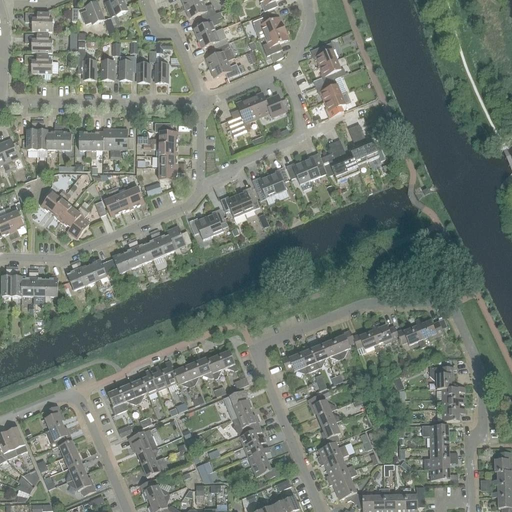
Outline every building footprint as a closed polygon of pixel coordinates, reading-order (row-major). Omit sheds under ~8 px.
[(116,17),(117,16),(127,12),(122,0),(109,0),(110,2),(114,11),(116,17)] [(182,0),(181,1),(185,10),(203,3),(201,0),(182,0)] [(262,0),(263,2),(260,3),(264,14),(275,9),(273,3),(280,0),(262,0)] [(203,3),(185,10),(189,20),(201,15),(204,20),(216,15),(214,10),(212,6),(205,8),(203,3)] [(86,8),(87,11),(80,14),(85,26),(92,24),(93,26),(104,22),(97,4),(86,8)] [(114,11),(107,13),(110,19),(116,17),(114,11)] [(25,14),(25,16),(25,24),(32,24),(32,34),(53,34),(53,21),(50,21),(50,15),(25,14)] [(216,15),(204,20),(206,25),(193,30),(197,40),(215,33),(213,28),(220,25),(218,20),(216,15)] [(120,23),(117,16),(116,17),(110,19),(111,20),(113,26),(120,23)] [(266,18),(254,23),(253,23),(254,26),(253,26),(254,30),(256,35),(259,39),(260,40),(265,38),(284,30),(282,25),(281,25),(279,19),(268,24),(266,18)] [(116,34),(113,26),(111,20),(103,23),(109,36),(116,34)] [(217,50),(228,45),(224,36),(222,30),(215,33),(197,40),(202,50),(215,45),(217,50)] [(286,36),(284,30),(265,38),(268,44),(262,47),(267,58),(280,52),(277,46),(288,41),(286,36)] [(25,36),(25,37),(25,45),(32,45),(32,55),(52,55),(52,42),(49,42),(49,36),(25,36)] [(78,68),(84,68),(84,82),(96,82),(96,63),(85,63),(85,44),(78,44),(78,68)] [(335,51),(332,44),(310,53),(313,60),(315,59),(319,69),(337,62),(333,52),(335,51)] [(156,51),(156,55),(163,55),(163,51),(174,52),(172,45),(156,45),(156,51)] [(219,55),(206,60),(210,70),(228,63),(225,58),(232,55),(230,50),(228,45),(217,50),(219,55)] [(24,57),(24,58),(24,66),(31,66),(31,76),(52,76),(52,63),(49,63),(49,57),(24,57)] [(126,60),(126,63),(120,63),(119,83),(131,83),(132,60),(126,60)] [(322,80),(324,85),(330,83),(337,80),(335,74),(341,72),(337,62),(319,69),(323,79),(322,80)] [(113,82),(114,63),(102,63),(102,82),(113,82)] [(228,63),(210,70),(214,80),(228,75),(229,79),(230,80),(244,74),(241,66),(237,68),(236,65),(230,68),(228,63)] [(149,85),(150,66),(138,66),(137,85),(149,85)] [(167,85),(168,66),(156,66),(155,85),(167,85)] [(320,94),(324,104),(341,97),(337,86),(333,88),(330,83),(324,85),(315,89),(318,95),(320,94)] [(270,117),(271,119),(285,114),(279,98),(269,102),(265,102),(262,95),(249,100),(258,120),(270,115),(270,117)] [(341,97),(324,104),(328,114),(326,115),(329,120),(342,115),(339,109),(346,107),(341,97)] [(258,120),(249,100),(236,105),(239,112),(231,115),(234,120),(227,123),(234,139),(249,133),(245,125),(258,120)] [(319,117),(312,120),(315,126),(322,123),(319,117)] [(37,153),(38,123),(32,123),(31,132),(27,132),(27,153),(37,153)] [(38,123),(37,153),(47,153),(47,152),(47,135),(47,132),(43,132),(43,123),(38,123)] [(178,146),(178,134),(173,134),(173,126),(155,125),(155,134),(160,134),(160,141),(152,141),(152,146),(178,146)] [(47,152),(59,152),(59,126),(54,126),(54,134),(51,134),(51,135),(47,135),(47,152)] [(59,126),(59,152),(71,152),(71,135),(67,135),(67,134),(63,134),(64,126),(59,126)] [(103,151),(110,151),(110,160),(115,160),(115,131),(103,131),(103,134),(103,151)] [(134,139),(132,139),(128,139),(128,131),(115,131),(115,160),(120,160),(120,151),(133,151),(134,139)] [(91,160),(91,135),(87,135),(87,134),(79,134),(79,152),(86,152),(86,160),(91,160)] [(103,134),(95,134),(95,136),(91,135),(91,160),(96,160),(96,152),(103,152),(103,151),(103,134)] [(380,149),(376,150),(372,142),(366,144),(363,135),(357,137),(368,163),(378,159),(380,164),(385,161),(380,149)] [(349,151),(352,157),(356,168),(357,167),(368,163),(357,137),(352,140),(355,149),(349,151)] [(263,138),(252,142),(255,149),(265,145),(263,138)] [(11,141),(0,145),(11,172),(16,170),(12,162),(19,159),(11,141)] [(0,166),(3,166),(6,174),(11,172),(0,145),(0,166)] [(178,146),(152,146),(151,150),(159,151),(159,158),(177,158),(178,146)] [(343,151),(338,153),(348,179),(359,174),(357,167),(356,168),(352,157),(347,159),(343,151)] [(328,178),(329,178),(334,176),(337,183),(348,179),(338,153),(332,155),(333,159),(331,159),(330,156),(320,160),(327,175),(328,178)] [(310,182),(327,175),(320,160),(318,155),(311,158),(312,159),(302,164),(310,182)] [(177,158),(159,158),(159,170),(185,170),(185,166),(177,165),(177,158)] [(310,182),(302,164),(292,168),(291,166),(286,168),(291,181),(297,179),(300,187),(310,182)] [(278,174),(268,178),(276,197),(279,203),(289,199),(286,192),(283,185),(288,182),(283,169),(277,172),(278,174)] [(185,170),(159,170),(159,176),(159,182),(177,182),(177,175),(185,175),(185,170)] [(257,180),(252,182),(258,197),(260,203),(266,201),(269,208),(279,203),(276,197),(268,178),(258,182),(257,180)] [(159,184),(146,189),(149,198),(162,194),(159,184)] [(68,194),(71,197),(76,190),(73,187),(68,194)] [(133,210),(126,194),(120,196),(117,189),(112,191),(122,214),(125,212),(126,213),(133,210)] [(138,189),(126,194),(133,210),(134,210),(133,209),(136,208),(137,209),(140,207),(143,215),(148,213),(144,206),(145,206),(138,189)] [(246,193),(236,197),(244,216),(254,212),(254,211),(260,209),(251,189),(245,191),(246,193)] [(122,214),(112,191),(108,192),(111,200),(104,203),(111,219),(119,216),(118,215),(122,214)] [(51,216),(66,195),(62,192),(58,199),(52,194),(41,208),(51,216)] [(66,195),(51,216),(60,223),(71,209),(66,205),(70,198),(66,195)] [(234,220),(244,216),(236,197),(226,201),(225,199),(220,202),(225,214),(231,212),(234,220)] [(100,218),(106,216),(101,203),(95,205),(100,218)] [(71,209),(60,223),(69,230),(69,231),(85,210),(81,207),(77,213),(71,209)] [(69,231),(69,230),(67,233),(77,241),(89,225),(84,221),(89,213),(85,210),(69,231)] [(215,215),(205,219),(213,238),(223,233),(222,230),(220,226),(226,224),(220,211),(215,213),(215,215)] [(18,213),(6,217),(16,241),(21,240),(18,232),(25,229),(18,213)] [(6,217),(0,220),(0,233),(2,239),(3,238),(2,237),(5,236),(6,237),(9,236),(12,243),(16,241),(6,217)] [(203,242),(213,238),(205,219),(195,223),(195,221),(189,223),(194,236),(200,234),(203,242)] [(187,233),(182,235),(181,235),(178,228),(167,233),(168,237),(175,253),(178,260),(182,258),(179,249),(191,244),(187,233)] [(164,257),(175,253),(168,237),(165,238),(165,237),(161,239),(158,231),(154,233),(164,257)] [(150,245),(146,246),(153,262),(164,257),(154,233),(150,235),(153,242),(149,244),(150,245)] [(136,241),(132,242),(142,266),(153,262),(146,246),(143,248),(142,247),(139,248),(136,241)] [(128,254),(124,255),(131,271),(142,266),(132,242),(127,244),(131,251),(127,253),(128,254)] [(131,271),(124,255),(121,257),(120,256),(112,259),(113,261),(118,272),(119,276),(126,273),(129,280),(134,278),(131,271)] [(113,261),(107,263),(112,274),(118,272),(113,261)] [(96,283),(89,267),(86,269),(85,268),(82,269),(79,262),(75,263),(85,288),(96,283)] [(93,266),(89,267),(96,283),(99,290),(103,289),(100,281),(107,278),(106,276),(102,265),(100,262),(93,265),(93,266)] [(85,288),(75,263),(71,265),(74,273),(70,274),(71,275),(67,277),(73,292),(85,288)] [(107,263),(102,265),(106,276),(112,274),(107,263)] [(11,299),(12,269),(6,269),(6,278),(2,278),(2,299),(11,299)] [(22,298),(21,298),(22,281),(22,278),(18,278),(18,269),(12,269),(11,299),(22,299),(22,298)] [(21,298),(22,298),(33,298),(34,272),(29,272),(29,280),(25,280),(25,281),(22,281),(21,298)] [(34,272),(33,298),(45,298),(45,281),(42,281),(42,280),(38,280),(38,272),(34,272)] [(45,281),(45,298),(45,306),(50,306),(50,298),(58,298),(58,280),(49,280),(49,281),(45,281)] [(437,324),(432,326),(430,322),(421,326),(419,321),(414,322),(416,328),(417,328),(423,341),(428,339),(429,341),(443,335),(441,331),(447,329),(444,321),(438,323),(437,324)] [(381,329),(379,324),(370,327),(373,333),(378,346),(379,346),(384,344),(385,346),(399,340),(396,334),(397,334),(394,328),(388,330),(386,327),(381,329)] [(410,328),(397,334),(396,334),(399,340),(401,346),(407,343),(409,347),(418,343),(421,350),(425,348),(423,341),(417,328),(416,328),(411,330),(410,328)] [(350,332),(336,338),(337,340),(333,342),(341,361),(344,360),(348,351),(350,350),(349,347),(354,344),(355,344),(352,339),(353,338),(350,332)] [(366,333),(353,338),(352,339),(355,344),(354,344),(357,351),(363,348),(365,351),(374,348),(377,354),(382,353),(379,346),(378,346),(373,333),(367,335),(366,333)] [(322,346),(328,359),(329,359),(339,362),(341,361),(333,342),(322,346)] [(311,351),(319,370),(322,369),(326,360),(328,359),(322,346),(311,351)] [(317,371),(319,370),(311,351),(300,355),(305,369),(306,368),(308,375),(317,371)] [(226,370),(235,373),(237,372),(230,353),(218,357),(224,371),(226,370)] [(295,354),(283,360),(281,360),(286,373),(293,370),(294,373),(296,372),(305,376),(308,375),(306,368),(305,369),(300,355),(296,357),(295,354)] [(211,373),(214,379),(215,381),(217,380),(221,372),(224,371),(218,357),(207,362),(212,373),(211,373)] [(201,378),(202,377),(211,380),(214,379),(211,373),(212,373),(207,362),(206,360),(195,364),(201,378)] [(168,370),(162,373),(161,373),(167,389),(168,389),(170,393),(177,390),(176,385),(177,385),(173,373),(171,369),(172,369),(170,363),(165,365),(168,370)] [(184,369),(192,388),(194,387),(199,378),(201,378),(195,364),(184,369)] [(158,375),(152,377),(151,377),(157,393),(158,393),(160,397),(167,394),(166,390),(167,389),(161,373),(162,373),(160,367),(155,369),(158,375)] [(178,387),(180,386),(190,389),(192,388),(184,369),(173,373),(177,385),(178,387)] [(453,384),(453,379),(453,369),(430,369),(430,378),(434,383),(436,383),(437,391),(441,391),(441,390),(451,390),(451,384),(453,384)] [(148,379),(141,381),(147,395),(146,395),(147,397),(148,397),(150,401),(158,398),(156,394),(157,393),(151,377),(152,377),(150,371),(145,373),(148,379)] [(234,384),(237,391),(249,386),(246,379),(234,384)] [(130,386),(138,405),(141,404),(145,396),(146,395),(147,395),(141,381),(130,386)] [(325,384),(318,386),(321,392),(327,390),(325,384)] [(125,404),(127,403),(136,406),(138,405),(130,386),(119,391),(125,404)] [(441,390),(441,391),(441,393),(436,393),(436,401),(442,401),(459,401),(459,400),(458,394),(464,394),(464,389),(458,389),(458,390),(451,390),(441,390)] [(124,404),(125,404),(119,391),(108,395),(113,408),(111,409),(114,417),(128,411),(124,404)] [(249,410),(252,409),(246,395),(234,400),(236,406),(233,407),(238,419),(251,413),(249,410)] [(308,402),(310,407),(314,416),(316,415),(317,419),(331,413),(337,411),(336,408),(327,403),(326,402),(323,403),(320,397),(308,402)] [(442,401),(442,403),(436,404),(437,412),(442,412),(459,411),(459,405),(465,405),(465,400),(459,400),(459,401),(442,401)] [(61,423),(63,422),(58,408),(45,413),(48,419),(45,420),(49,432),(63,426),(61,423)] [(459,423),(459,416),(465,415),(465,411),(459,411),(442,412),(442,414),(437,414),(437,423),(442,422),(442,423),(459,423)] [(248,435),(260,430),(255,416),(252,417),(251,413),(238,419),(232,421),(234,427),(232,429),(238,436),(239,438),(248,435)] [(317,419),(322,430),(335,424),(341,422),(340,419),(331,415),(331,413),(317,419)] [(321,434),(326,446),(327,448),(336,444),(336,445),(339,443),(337,437),(340,435),(335,424),(322,430),(323,433),(321,434)] [(50,432),(45,434),(52,451),(59,448),(60,448),(72,443),(72,442),(70,437),(66,429),(64,430),(63,426),(49,432),(50,432)] [(121,439),(132,434),(136,433),(133,426),(118,432),(121,439)] [(457,438),(457,433),(448,433),(448,427),(423,428),(423,439),(430,438),(430,439),(457,438)] [(14,451),(18,450),(20,454),(20,456),(28,453),(25,447),(17,429),(7,433),(14,451)] [(239,438),(243,449),(259,442),(258,441),(256,436),(262,433),(260,430),(248,435),(239,438)] [(156,447),(150,431),(140,435),(128,440),(129,442),(130,445),(134,454),(136,454),(137,457),(151,452),(157,449),(156,447)] [(0,455),(1,456),(1,457),(7,462),(17,458),(17,457),(16,455),(14,451),(7,433),(0,435),(0,455)] [(196,438),(186,441),(189,447),(198,444),(196,438)] [(457,443),(457,438),(430,439),(430,450),(449,449),(449,443),(457,443)] [(259,442),(243,449),(248,459),(263,452),(263,451),(260,446),(266,443),(264,439),(258,441),(259,442)] [(369,443),(363,445),(366,453),(372,451),(369,442),(369,443)] [(77,454),(72,443),(60,448),(59,448),(64,459),(77,454)] [(319,463),(347,452),(345,447),(338,450),(336,445),(336,444),(327,448),(318,451),(320,457),(317,458),(319,463)] [(151,452),(137,457),(142,468),(156,463),(155,461),(158,452),(157,449),(151,452)] [(252,469),(267,462),(265,456),(270,453),(268,449),(263,451),(263,452),(248,459),(252,469)] [(449,455),(449,449),(430,450),(430,460),(457,460),(457,455),(449,455)] [(211,461),(220,457),(217,451),(208,455),(211,461)] [(349,456),(347,452),(319,463),(321,468),(324,466),(326,472),(344,464),(342,459),(349,456)] [(77,454),(64,459),(68,470),(82,465),(77,454)] [(498,455),(498,461),(494,462),(495,474),(497,474),(511,473),(511,454),(498,455)] [(160,474),(168,471),(164,459),(161,460),(156,463),(142,468),(147,480),(160,474)] [(430,460),(430,461),(424,461),(424,471),(430,471),(449,471),(449,465),(457,465),(457,460),(430,460)] [(268,481),(280,476),(277,469),(271,471),(267,462),(252,469),(256,479),(265,475),(268,481)] [(325,478),(327,483),(355,471),(353,467),(346,470),(344,464),(326,472),(329,477),(325,478)] [(66,482),(67,484),(86,476),(82,465),(68,470),(69,473),(66,482)] [(197,468),(196,468),(200,478),(210,474),(206,465),(197,468)] [(36,471),(29,474),(36,485),(39,480),(36,471)] [(335,492),(352,484),(350,479),(357,476),(355,471),(327,483),(329,488),(333,486),(335,492)] [(431,482),(450,482),(450,487),(458,487),(458,481),(458,476),(449,476),(449,471),(430,471),(431,482)] [(491,487),(497,487),(497,486),(511,485),(511,473),(497,474),(497,482),(491,482),(491,487)] [(29,474),(24,477),(34,487),(35,487),(36,485),(29,474)] [(210,474),(200,478),(203,485),(214,485),(213,484),(210,474)] [(84,498),(96,493),(90,479),(88,480),(86,476),(67,484),(68,486),(77,491),(78,493),(81,492),(84,498)] [(21,478),(18,483),(31,492),(32,492),(33,489),(21,478)] [(50,478),(44,481),(46,487),(52,485),(50,478)] [(288,481),(276,486),(279,493),(291,488),(288,481)] [(152,482),(140,487),(146,501),(148,500),(149,504),(168,496),(167,493),(159,489),(158,487),(155,488),(152,482)] [(351,502),(354,504),(359,496),(356,495),(352,484),(335,492),(339,502),(345,499),(347,503),(351,502)] [(498,498),(511,497),(511,485),(497,486),(497,487),(498,494),(492,494),(492,499),(498,499),(498,498)] [(31,492),(21,486),(19,491),(29,495),(31,492)] [(405,490),(406,511),(417,511),(417,509),(424,509),(424,498),(424,489),(416,489),(416,497),(411,497),(411,490),(405,490)] [(379,498),(373,498),(373,511),(384,511),(384,490),(379,490),(379,498)] [(395,511),(395,497),(389,498),(389,490),(384,490),(384,511),(395,511)] [(406,511),(405,490),(400,490),(401,497),(395,497),(395,511),(406,511)] [(149,508),(150,511),(160,511),(167,509),(166,507),(169,498),(168,496),(149,504),(151,508),(149,508)] [(279,504),(272,507),(274,511),(287,511),(281,497),(280,496),(276,498),(279,504)] [(300,511),(294,498),(293,499),(283,496),(281,497),(287,511),(300,511)] [(359,496),(354,504),(358,507),(358,510),(363,510),(362,511),(373,511),(373,498),(362,498),(359,496)] [(502,510),(502,511),(501,511),(511,511),(511,497),(498,498),(498,499),(498,510),(502,510)] [(102,498),(91,502),(94,510),(105,505),(102,498)] [(258,505),(258,506),(260,511),(274,511),(272,507),(265,510),(263,503),(258,505)]
